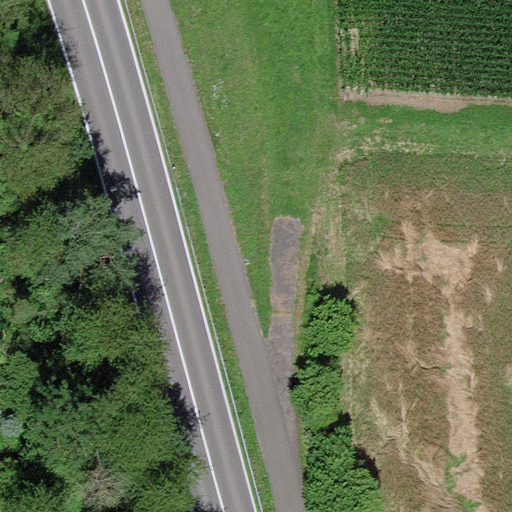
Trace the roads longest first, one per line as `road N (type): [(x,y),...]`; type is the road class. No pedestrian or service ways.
road 1 (primary): [(74,0),(108,99),(216,511)]
road 2 (track): [(142,0),(284,511)]
road 3 (track): [(511,136),(356,127),(306,157),(280,226)]
road 4 (track): [(266,444),(280,226)]
